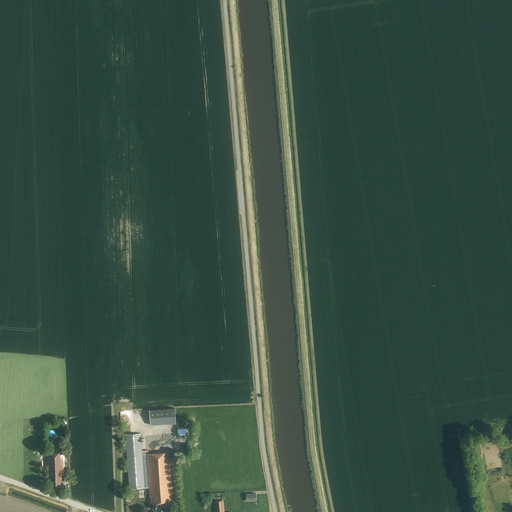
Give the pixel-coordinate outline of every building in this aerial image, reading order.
[(170,408),(149,410),(150,418),(175,416),(175,408),(170,408)] [(144,488),(149,487),(150,496),(151,496),(152,504),(153,503),(154,510),(169,508),(169,502),(171,502),(171,498),(172,498),(169,452),(147,454),(142,454),(142,453),(148,452),(148,450),(142,450),(141,433),(126,434),(129,488),(130,488),(133,488),(144,487),(144,488)] [(186,439),(186,436),(181,436),(181,448),(189,448),(190,439),(186,439)] [(51,481),(51,488),(61,487),(60,481),(62,481),(61,475),(63,475),(63,468),(65,468),(64,453),(51,453),(51,455),(47,455),(47,460),(46,460),(47,471),(48,471),(48,481),(51,481)] [(224,511),(223,500),(214,501),(215,511),(224,511)]
